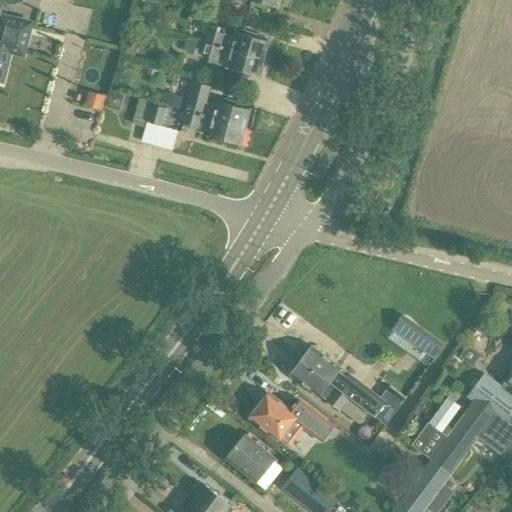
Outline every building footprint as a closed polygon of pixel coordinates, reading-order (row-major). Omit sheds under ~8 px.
[(277,8),(279,0),(247,0),(252,1),(252,4),(267,8),(268,5),(277,8)] [(1,18),(0,19),(0,82),(1,83),(8,53),(24,57),(31,25),(1,18)] [(236,39),(224,36),(224,33),(209,29),(205,43),(264,58),(268,41),(238,32),(236,39)] [(187,53),(200,57),(204,43),(191,39),(187,53)] [(125,42),(122,53),(134,57),(135,51),(131,44),(125,42)] [(264,58),(205,43),(201,55),(217,59),(218,57),(230,61),(228,69),(233,70),(232,73),(247,77),(248,74),(258,77),(264,58)] [(119,109),(123,96),(109,92),(105,105),(119,109)] [(101,110),(105,97),(90,93),(87,105),(101,110)] [(163,93),(160,103),(183,110),(186,99),(163,93)] [(206,103),(188,98),(184,113),(244,129),(249,110),(218,101),(217,107),(206,104),(206,103)] [(173,149),(178,130),(167,127),(172,108),(139,100),(133,122),(146,126),(142,141),(173,149)] [(244,129),(184,113),(181,123),(199,128),(200,128),(210,131),(208,137),(214,139),(213,141),(228,146),(229,143),(239,146),(244,129)] [(434,358),(441,347),(402,320),(394,330),(434,358)] [(330,385),(367,413),(368,412),(387,427),(408,399),(390,385),(380,398),(362,384),(361,386),(340,371),(341,369),(313,349),(311,351),(308,351),(303,357),(304,360),(302,363),(330,385)] [(360,424),(367,413),(330,385),(302,363),(300,364),(297,364),(292,370),(293,373),(291,375),(318,396),(320,394),(360,424)] [(511,371),(506,379),(507,380),(503,384),(488,373),(471,396),(475,399),(431,460),(451,474),(479,436),(495,414),(503,420),(510,411),(511,407),(511,371)] [(284,408),(269,396),(260,407),(256,406),(252,411),(254,415),(251,419),(280,441),(281,440),(290,447),(304,428),(320,440),(323,436),(326,439),(333,429),(295,400),(288,409),(285,406),(284,408)] [(511,407),(510,411),(503,420),(495,414),(479,436),(506,457),(511,449),(511,407)] [(274,462),(276,459),(245,434),(226,458),(266,490),(283,469),(274,462)] [(422,511),(451,474),(431,460),(392,511),(422,511)] [(312,511),(327,511),(337,500),(299,470),(284,490),(312,511)] [(232,511),(228,509),(231,505),(206,485),(194,500),(209,511),(232,511)] [(209,511),(194,500),(184,511),(209,511)]
